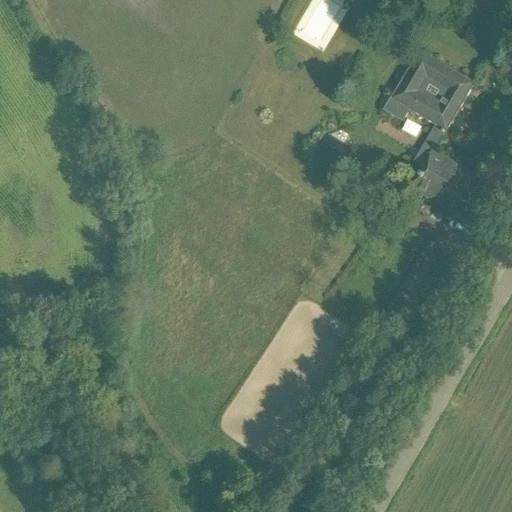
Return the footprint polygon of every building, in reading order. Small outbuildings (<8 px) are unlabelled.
[(321,0),(318,18),(338,22),(343,0),(321,0)] [(333,38),(338,30),(313,15),(309,23),(333,38)] [(447,132),(474,85),(420,54),(393,100),(447,132)] [(450,212),(472,175),(432,153),(411,189),(450,212)] [(441,259),(419,298),(446,313),(468,274),(441,259)]
